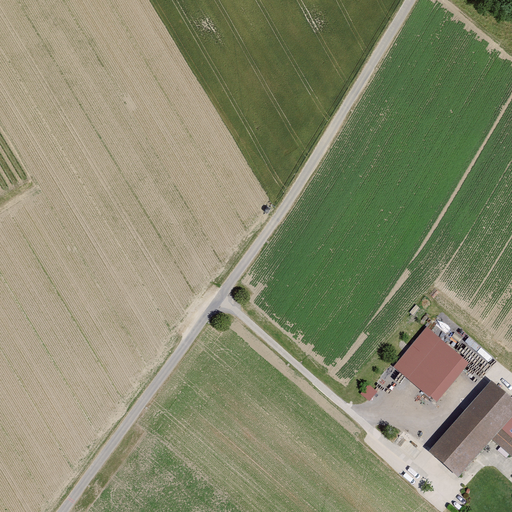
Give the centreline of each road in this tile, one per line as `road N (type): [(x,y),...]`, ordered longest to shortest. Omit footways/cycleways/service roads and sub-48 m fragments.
road 1 (unclassified): [(60,511),(302,177),(408,0)]
road 2 (unknown): [(362,424),(430,419),(483,372),(511,381)]
